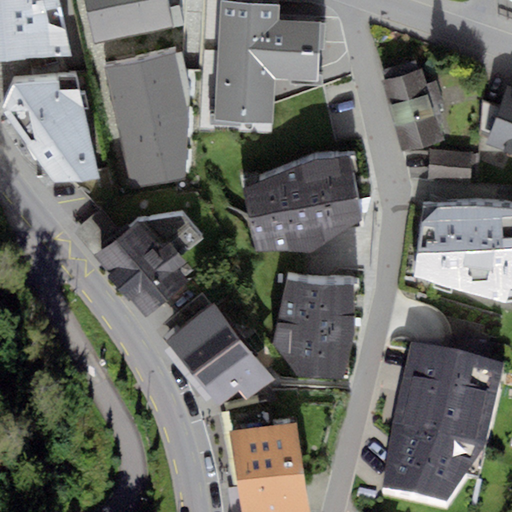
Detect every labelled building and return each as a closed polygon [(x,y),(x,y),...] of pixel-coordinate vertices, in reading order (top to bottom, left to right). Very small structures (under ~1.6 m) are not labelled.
[(0,0),(0,55),(69,51),(58,0),(0,0)] [(178,0),(79,0),(91,46),(185,23),(178,0)] [(280,4),(220,1),(214,120),(272,123),(274,79),(318,81),(321,22),(279,20),(280,4)] [(127,193),(189,179),(193,84),(184,41),(99,59),(127,193)] [(431,67),(385,80),(406,153),(452,140),(431,67)] [(53,176),(100,172),(77,73),(13,78),(4,104),(53,176)] [(511,108),(502,105),(488,145),(511,153),(511,108)] [(317,152),(248,190),(259,250),(310,241),(359,215),(345,152),(317,152)] [(511,204),(431,204),(419,273),(511,298),(511,204)] [(142,213),(99,247),(149,310),(200,270),(188,254),(207,239),(193,222),(167,244),(142,213)] [(320,279),(296,278),(273,342),(297,376),(336,355),(350,316),(349,279),(320,279)] [(219,298),(171,336),(233,412),(280,374),(219,298)] [(443,364),(416,358),(400,426),(385,493),(454,509),(464,469),(470,442),(490,447),(506,378),(443,364)] [(302,412),(233,422),(245,511),(288,511),(315,508),(302,412)]
